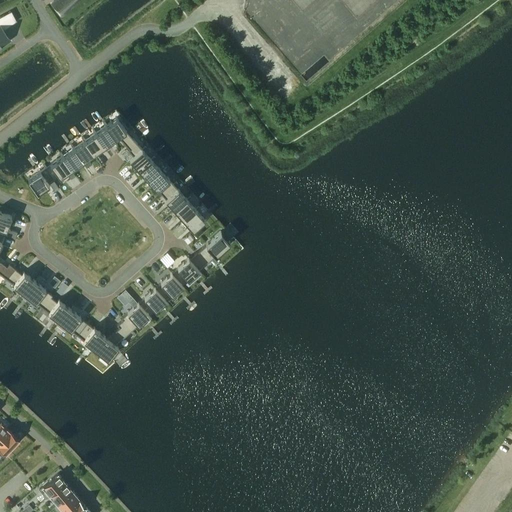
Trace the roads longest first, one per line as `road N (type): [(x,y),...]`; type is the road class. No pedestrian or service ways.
road 1 (residential): [(45,216),(101,180),(115,183),(158,232),(157,244),(108,291),(93,292),(36,244),(34,230)]
road 2 (residential): [(82,73),(134,33),(190,21)]
